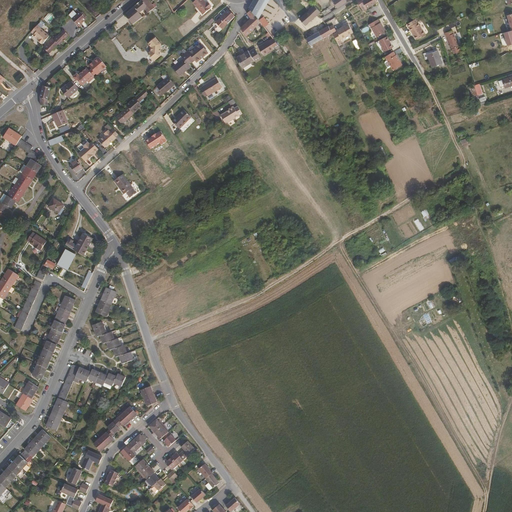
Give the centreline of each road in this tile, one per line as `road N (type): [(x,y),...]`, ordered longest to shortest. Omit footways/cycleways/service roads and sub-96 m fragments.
road 1 (track): [(420,70),(466,170),(228,308),(148,339)]
road 2 (track): [(339,243),(486,491)]
road 3 (residential): [(242,0),(224,48),(74,190)]
road 4 (track): [(466,170),(511,331)]
road 5 (residential): [(117,248),(172,401)]
road 6 (residential): [(84,511),(113,449),(172,401)]
road 7 (unclassified): [(131,0),(26,91)]
road 8 (residential): [(64,354),(34,422),(0,460)]
